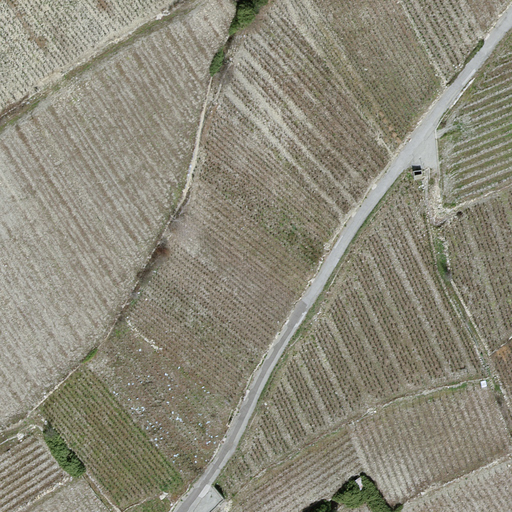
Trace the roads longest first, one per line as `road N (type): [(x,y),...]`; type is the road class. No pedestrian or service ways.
road 1 (track): [(511,17),(366,210),(185,511)]
road 2 (track): [(201,0),(133,37),(0,132)]
